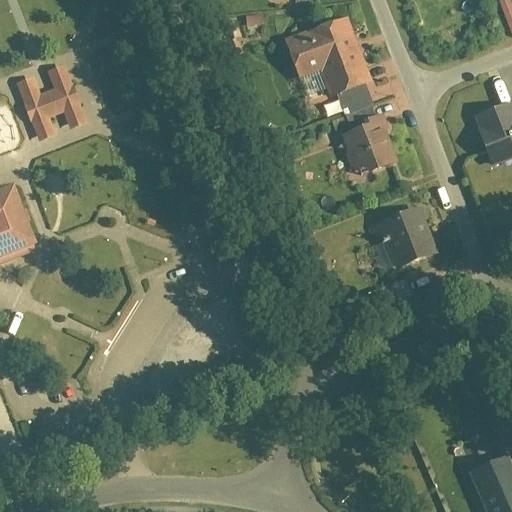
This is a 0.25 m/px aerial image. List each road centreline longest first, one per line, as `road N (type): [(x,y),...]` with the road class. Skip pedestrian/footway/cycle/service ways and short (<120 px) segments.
road 1 (residential): [(310,392),(164,0)]
road 2 (residential): [(0,510),(97,486),(262,501)]
road 3 (residential): [(412,92),(498,310)]
road 4 (residential): [(498,310),(310,392)]
